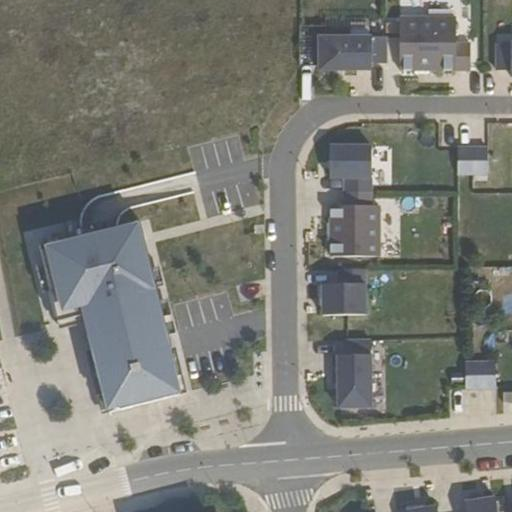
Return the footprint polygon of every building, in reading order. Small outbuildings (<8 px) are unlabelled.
[(400,71),(465,71),(465,45),(450,45),(450,22),(400,22),(400,71)] [(372,63),(387,63),(387,37),(320,37),(320,71),(372,71),(372,63)] [(511,78),(511,77),(511,43),(497,44),(497,71),(511,71),(511,78)] [(345,193),(371,193),(371,147),(329,147),(329,179),(345,179),(345,193)] [(458,148),(458,175),(488,175),(488,148),(458,148)] [(331,259),(380,258),(379,208),(372,208),(371,193),(345,193),(345,207),(331,208),(331,224),(334,224),(335,242),(331,242),(331,259)] [(95,369),(99,368),(110,413),(180,396),(169,350),(173,350),(140,222),(38,247),(49,291),(74,285),(82,317),(115,309),(123,341),(90,349),(95,369)] [(324,317),(367,316),(366,270),(339,271),(339,285),(324,285),(324,317)] [(82,317),(74,285),(49,291),(58,323),(82,317)] [(115,309),(82,317),(90,349),(123,341),(115,309)] [(339,409),(373,408),(372,342),(345,342),(345,357),(338,357),(338,377),(342,376),(342,382),(338,382),(339,409)] [(466,363),(466,390),(496,389),(496,363),(466,363)] [(497,511),(506,511),(506,508),(505,497),(496,498),(497,511)] [(497,511),(496,498),(466,503),(466,511),(497,511)]
